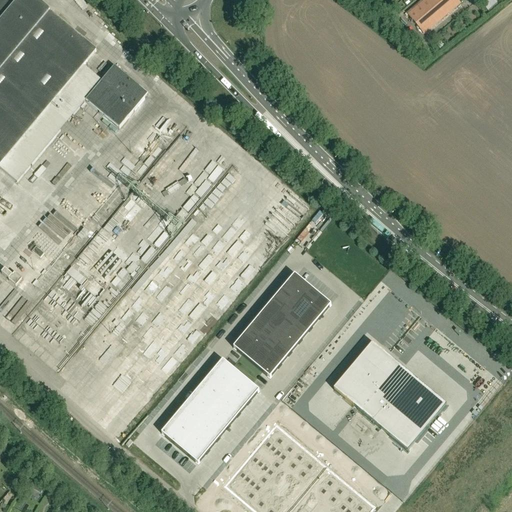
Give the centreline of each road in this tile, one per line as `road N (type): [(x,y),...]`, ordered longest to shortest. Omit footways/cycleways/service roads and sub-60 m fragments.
road 1 (unknown): [(187,503),(340,315),(345,297),(315,265),(297,259),(279,268),(131,460)]
road 2 (primary): [(167,21),(285,144),(402,243)]
road 3 (primary): [(402,243),(186,18)]
road 4 (primary): [(511,328),(402,243)]
